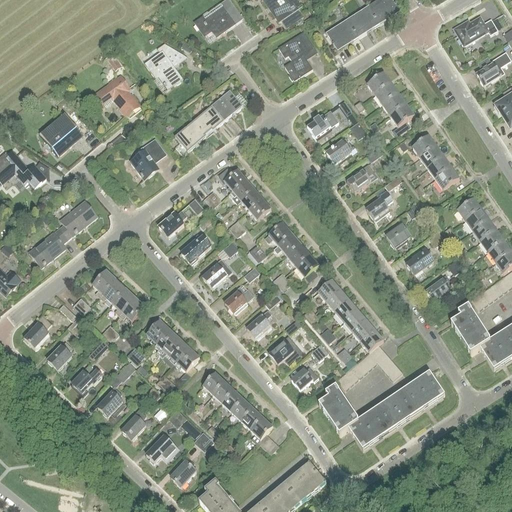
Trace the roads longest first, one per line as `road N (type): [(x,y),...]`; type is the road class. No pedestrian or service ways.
road 1 (residential): [(475,406),(275,123)]
road 2 (residential): [(349,490),(128,228)]
road 3 (residential): [(171,511),(0,350)]
road 4 (residential): [(128,228),(275,123)]
road 5 (residential): [(275,123),(420,27)]
road 6 (residential): [(511,173),(420,27)]
road 7 (residential): [(0,331),(128,228)]
road 8 (residential): [(349,490),(475,406)]
